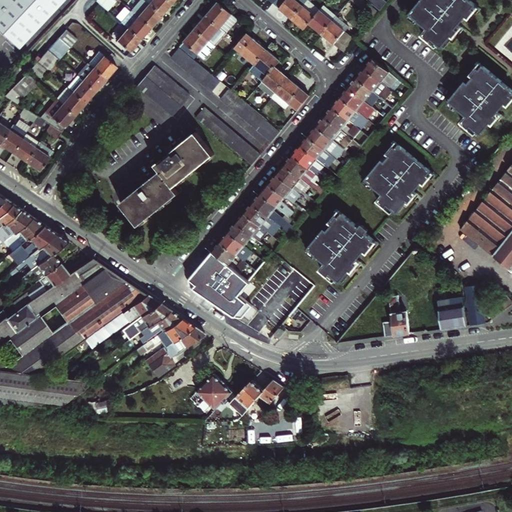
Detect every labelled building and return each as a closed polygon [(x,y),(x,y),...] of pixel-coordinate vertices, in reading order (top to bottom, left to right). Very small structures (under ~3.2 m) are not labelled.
[(0,0),(0,30),(18,48),(63,0),(0,0)] [(114,0),(96,0),(108,10),(116,1),(114,0)] [(161,14),(144,0),(142,0),(133,11),(151,26),(157,20),(161,14)] [(144,0),(161,14),(167,7),(172,2),(169,0),(144,0)] [(276,0),(274,3),(283,11),(292,19),(303,6),(295,0),(276,0)] [(307,0),(303,6),(292,19),(298,24),(304,29),(309,23),(320,10),(308,0),(307,0)] [(308,0),(320,10),(324,6),(317,0),(308,0)] [(364,11),(369,4),(363,0),(352,0),(352,1),(364,11)] [(369,0),(381,10),(386,4),(380,0),(369,0)] [(476,4),(472,0),(422,0),(412,11),(420,18),(419,18),(430,27),(424,33),(431,40),(433,37),(439,43),(445,47),(459,30),(460,29),(457,27),(460,23),(467,15),(470,17),(475,10),(476,9),(473,7),(476,4)] [(337,16),(340,12),(328,1),(324,6),(337,16)] [(213,8),(207,15),(227,32),(239,19),(231,13),(218,2),(213,8)] [(369,4),(364,11),(374,19),(379,12),(369,4)] [(481,8),(476,4),(473,7),(476,9),(475,10),(478,12),(481,8)] [(322,34),(337,16),(324,6),(320,10),(309,23),(316,29),(322,34)] [(123,23),(128,27),(141,38),(146,32),(151,26),(133,11),(123,23)] [(420,18),(412,11),(409,15),(417,21),(419,18),(420,18)] [(340,12),(337,16),(349,26),(353,22),(340,12)] [(227,32),(207,15),(201,21),(196,28),(216,45),(227,32)] [(337,16),(322,34),(328,39),(334,44),(349,26),(337,16)] [(460,29),(459,30),(462,32),(464,29),(465,28),(460,23),(457,27),(460,29)] [(349,26),(334,44),(345,53),(354,42),(360,35),(349,26)] [(141,38),(128,27),(113,44),(123,52),(126,55),(137,43),(141,38)] [(205,59),(216,45),(196,28),(187,38),(180,46),(195,59),(199,54),(205,59)] [(77,39),(65,29),(58,38),(70,48),(77,39)] [(255,64),(267,50),(257,42),(248,34),(236,48),(255,64)] [(431,40),(430,41),(436,46),(439,43),(433,37),(431,40)] [(47,50),(58,59),(59,60),(70,48),(58,38),(47,50)] [(171,57),(191,74),(196,79),(212,92),(221,81),(180,46),(171,57)] [(37,62),(48,71),(58,59),(47,50),(37,62)] [(93,67),(104,54),(99,50),(87,63),(93,67)] [(250,70),(264,81),(276,67),(280,61),(274,56),(267,50),(255,64),(250,70)] [(93,67),(106,78),(109,74),(117,65),(113,62),(104,54),(93,67)] [(369,63),(365,68),(394,91),(402,81),(373,57),(369,63)] [(41,79),(48,71),(37,62),(30,70),(41,79)] [(87,63),(77,75),(95,91),(100,85),(106,78),(93,67),(87,63)] [(190,95),(164,73),(159,69),(154,65),(137,85),(167,111),(172,115),(190,95)] [(264,81),(260,86),(273,97),(288,78),(282,72),(276,67),(264,81)] [(361,73),(357,77),(380,96),(385,101),(394,91),(365,68),(361,73)] [(511,95),(511,91),(482,68),(480,71),(477,68),(476,70),(471,75),(468,79),(464,83),(465,83),(450,102),(457,108),(457,109),(467,117),(462,124),(469,130),(471,127),(477,133),(481,135),(490,124),(492,126),(497,119),(494,117),(498,113),(505,104),(507,107),(511,100),(511,98),(511,97),(511,95)] [(12,88),(22,97),(36,82),(26,73),(12,88)] [(95,91),(77,75),(67,87),(85,103),(89,98),(95,91)] [(380,96),(357,77),(352,83),(349,87),(366,101),(371,106),(380,96)] [(288,78),(273,97),(286,108),(290,103),(298,110),(310,96),(299,86),(288,78)] [(67,87),(56,99),(75,115),(80,109),(85,103),(67,87)] [(341,96),(369,120),(377,110),(371,106),(366,101),(349,87),(345,91),(341,96)] [(5,95),(17,103),(22,97),(12,88),(5,95)] [(220,99),(250,124),(256,129),(271,142),(280,131),(265,118),(229,88),(220,99)] [(333,106),(350,120),(355,125),(361,130),(369,120),(341,96),(337,101),(333,106)] [(50,124),(61,132),(64,128),(67,124),(75,115),(56,99),(40,118),(44,121),(50,124)] [(457,108),(450,102),(447,105),(455,112),(457,109),(457,108)] [(346,125),(350,120),(333,106),(329,111),(325,116),(354,139),(361,130),(355,125),(351,130),(346,125)] [(23,107),(20,112),(33,121),(37,116),(23,107)] [(201,122),(226,143),(231,147),(252,165),(261,154),(204,107),(196,118),(201,122)] [(497,119),(499,121),(503,117),(498,113),(494,117),(497,119)] [(37,116),(33,121),(40,127),(44,121),(40,118),(37,116)] [(321,120),(317,125),(346,149),(349,145),(357,151),(361,146),(354,139),(325,116),(321,120)] [(0,141),(9,128),(0,122),(0,141)] [(9,128),(0,141),(0,143),(6,147),(13,151),(26,132),(12,123),(9,128)] [(50,124),(46,131),(57,138),(61,132),(50,124)] [(309,135),(337,159),(346,149),(317,125),(313,130),(309,135)] [(469,130),(468,131),(474,136),(477,133),(471,127),(469,130)] [(156,164),(160,170),(148,180),(145,175),(142,178),(140,181),(143,184),(120,202),(132,217),(139,225),(180,192),(175,186),(214,154),(206,143),(196,131),(174,149),(171,146),(168,147),(165,149),(169,154),(156,164)] [(39,141),(26,132),(13,151),(18,155),(26,160),(39,141)] [(305,139),(301,145),(324,164),(329,168),(337,159),(309,135),(305,139)] [(391,140),(388,144),(391,147),(391,146),(394,148),(397,145),(391,140)] [(39,141),(26,160),(33,166),(40,170),(53,150),(39,141)] [(293,154),(316,173),(323,179),(325,177),(323,175),(325,173),(320,169),(324,164),(301,145),(297,149),(293,154)] [(383,207),(385,204),(392,210),(395,212),(404,201),(406,203),(411,197),(412,196),(409,194),(412,190),(419,182),(422,184),(427,177),(428,176),(425,174),(428,170),(397,145),(394,148),(391,146),(391,147),(386,153),(385,153),(388,155),(383,162),(380,160),(379,160),(364,179),(372,185),(371,185),(372,186),(382,194),(376,201),(383,207)] [(378,160),(379,160),(380,160),(383,162),(388,155),(385,153),(386,153),(385,152),(378,160)] [(289,159),(285,164),(307,183),(319,192),(321,194),(324,191),(321,189),(311,180),(316,173),(293,154),(289,159)] [(277,173),(299,192),(313,204),(316,201),(302,189),(307,183),(285,164),(281,169),(277,173)] [(511,165),(461,229),(511,269),(511,165)] [(433,175),(428,170),(425,174),(428,176),(427,177),(430,179),(433,175)] [(273,178),(269,183),(286,197),(297,207),(301,202),(296,197),(299,192),(277,173),(273,178)] [(372,185),(364,179),(361,182),(369,189),(372,186),(371,185),(372,185)] [(326,182),(321,189),(324,191),(329,184),(326,182)] [(261,193),(278,207),(289,216),(294,211),(282,201),(286,197),(269,183),(265,188),(261,193)] [(412,196),(411,197),(414,199),(416,196),(417,194),(412,190),(409,194),(412,196)] [(258,197),(253,202),(281,226),(289,232),(294,227),(274,210),(278,207),(261,193),(258,197)] [(0,201),(0,214),(13,203),(9,200),(4,197),(0,201)] [(249,207),(245,212),(262,226),(267,231),(273,235),(281,226),(253,202),(249,207)] [(13,203),(0,214),(0,221),(3,224),(20,209),(17,206),(13,203)] [(383,207),(382,208),(389,213),(392,210),(385,204),(383,207)] [(0,244),(4,241),(33,217),(27,213),(20,209),(3,224),(0,226),(0,244)] [(336,209),(332,213),(335,216),(335,215),(338,217),(341,214),(336,209)] [(237,222),(254,235),(265,245),(269,241),(277,247),(281,242),(273,235),(267,231),(263,236),(257,231),(262,226),(245,212),(241,216),(237,222)] [(320,270),(328,276),(330,273),(336,279),(341,283),(356,266),(356,265),(353,263),(356,259),(363,250),(366,253),(372,246),(372,245),(370,243),(373,239),(365,233),(367,230),(361,225),(359,228),(355,225),(341,214),(338,217),(335,215),(335,216),(330,222),(332,224),(327,231),(324,229),(309,247),(316,254),(326,263),(320,270)] [(33,217),(4,241),(5,242),(0,246),(0,251),(1,253),(18,238),(22,243),(44,224),(38,221),(33,217)] [(323,228),(324,229),(327,231),(332,224),(330,222),(329,221),(323,228)] [(232,227),(229,231),(246,245),(254,235),(237,222),(232,227)] [(50,229),(44,224),(22,243),(7,256),(12,262),(28,249),(31,253),(55,232),(50,229)] [(221,241),(238,255),(241,251),(247,256),(245,258),(251,263),(254,259),(257,255),(246,245),(229,231),(225,236),(221,241)] [(40,263),(53,253),(68,241),(61,236),(55,232),(31,253),(8,271),(12,275),(35,257),(40,263)] [(378,244),(373,239),(370,243),(372,245),(372,246),(374,248),(378,244)] [(217,246),(213,250),(241,274),(249,264),(243,259),(240,263),(234,259),(238,255),(221,241),(217,246)] [(428,248),(421,242),(412,254),(418,259),(428,248)] [(316,254),(309,247),(306,251),(313,257),(316,254)] [(241,274),(213,250),(189,279),(190,287),(234,317),(262,282),(260,280),(275,261),(270,256),(249,281),(241,274)] [(57,258),(53,253),(40,263),(17,280),(20,284),(22,282),(23,283),(35,274),(39,279),(61,263),(57,258)] [(0,368),(37,375),(51,365),(85,340),(146,295),(120,277),(92,258),(69,274),(46,289),(32,299),(17,309),(6,317),(5,315),(0,318),(0,368)] [(356,265),(356,266),(358,267),(360,265),(362,263),(356,259),(353,263),(356,265)] [(61,263),(39,279),(43,285),(46,289),(69,274),(65,268),(61,263)] [(328,276),(326,277),(333,282),(336,279),(330,273),(328,276)] [(466,287),(471,325),(486,323),(481,284),(466,287)] [(43,285),(30,295),(32,299),(46,289),(43,285)] [(17,309),(32,299),(30,295),(28,293),(13,303),(17,309)] [(139,313),(141,316),(159,302),(152,297),(147,294),(146,295),(85,340),(89,346),(100,338),(99,337),(118,323),(124,322),(126,325),(130,322),(129,321),(139,313)] [(485,307),(493,319),(511,304),(511,300),(507,294),(498,301),(496,298),(485,307)] [(390,296),(395,336),(404,334),(411,333),(408,311),(401,312),(398,295),(390,296)] [(464,296),(451,298),(455,327),(462,326),(468,325),(464,296)] [(439,300),(443,329),(448,328),(455,327),(451,298),(439,300)] [(159,302),(141,316),(144,320),(128,333),(128,338),(129,339),(141,331),(170,309),(165,306),(159,302)] [(175,312),(170,309),(141,331),(144,335),(140,339),(144,344),(181,316),(175,312)] [(181,316),(144,344),(143,344),(147,350),(161,340),(165,346),(194,325),(188,321),(181,316)] [(199,328),(194,325),(165,346),(145,361),(157,377),(175,364),(170,357),(205,332),(199,328)] [(280,328),(274,335),(279,339),(285,332),(280,328)] [(140,339),(132,344),(135,350),(143,344),(144,344),(140,339)] [(89,346),(85,340),(51,365),(55,370),(89,346)] [(143,344),(135,350),(139,355),(147,350),(143,344)] [(75,380),(37,375),(0,368),(0,401),(61,406),(93,381),(75,380)] [(197,392),(211,405),(216,410),(218,408),(223,402),(226,402),(228,400),(227,398),(234,391),(224,383),(214,373),(197,392)] [(237,396),(250,407),(257,399),(265,390),(260,385),(253,379),(247,386),(237,396)] [(265,390),(257,399),(268,408),(285,386),(280,383),(274,379),(265,390)] [(237,396),(247,386),(243,382),(234,391),(227,398),(228,400),(226,402),(223,402),(226,404),(228,402),(230,403),(231,403),(237,396)] [(231,403),(244,414),(250,407),(237,396),(231,403)] [(218,408),(222,412),(230,403),(228,402),(226,404),(223,402),(218,408)] [(244,414),(247,418),(254,411),(250,407),(244,414)]
